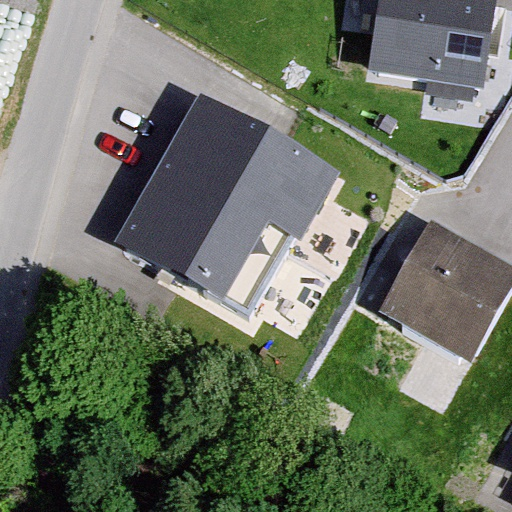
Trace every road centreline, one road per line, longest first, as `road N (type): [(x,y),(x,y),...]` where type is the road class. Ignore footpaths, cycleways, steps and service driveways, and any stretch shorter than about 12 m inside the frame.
road 1 (unknown): [(511,145),(500,168),(465,194),(405,189),(82,15)]
road 2 (residential): [(0,243),(89,0)]
